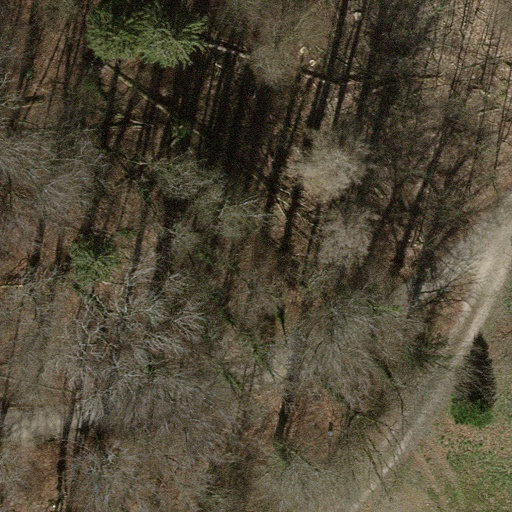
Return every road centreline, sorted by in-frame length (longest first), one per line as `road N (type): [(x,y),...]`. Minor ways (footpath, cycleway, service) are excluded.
road 1 (track): [(500,268),(428,267),(241,378),(73,431),(0,436)]
road 2 (track): [(511,249),(329,511)]
